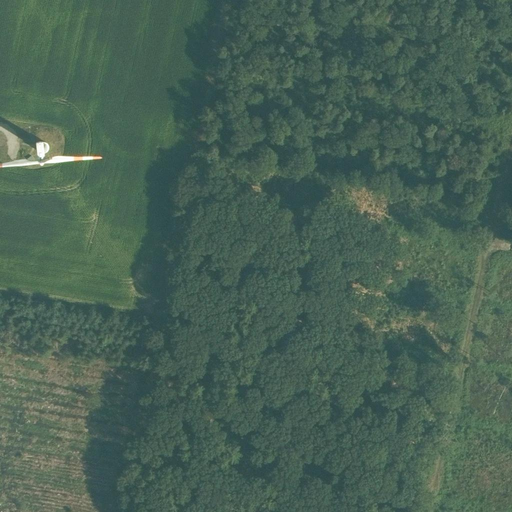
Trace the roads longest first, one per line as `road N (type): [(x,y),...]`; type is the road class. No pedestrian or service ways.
road 1 (track): [(429,511),(511,146)]
road 2 (track): [(511,249),(198,198)]
